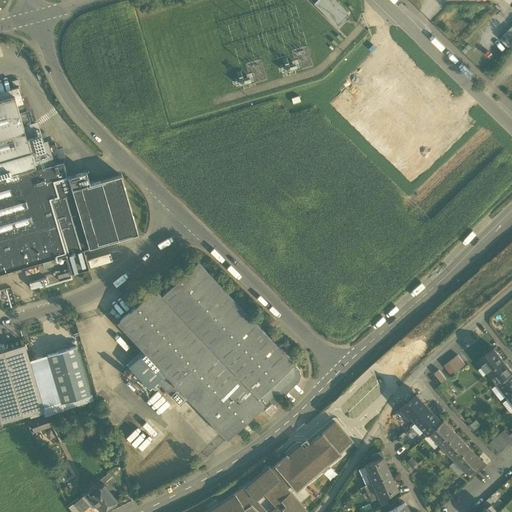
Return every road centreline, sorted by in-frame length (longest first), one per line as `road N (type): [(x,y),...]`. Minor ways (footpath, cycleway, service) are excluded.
road 1 (residential): [(319,511),(417,370),(511,290)]
road 2 (unclassified): [(35,16),(62,93),(182,219)]
road 3 (tertiary): [(142,511),(242,457),(341,368)]
road 4 (tertiary): [(341,368),(511,215)]
road 5 (unclassified): [(182,219),(341,368)]
road 6 (unclassified): [(0,323),(84,298),(182,219)]
road 7 (unclassified): [(511,127),(380,0)]
